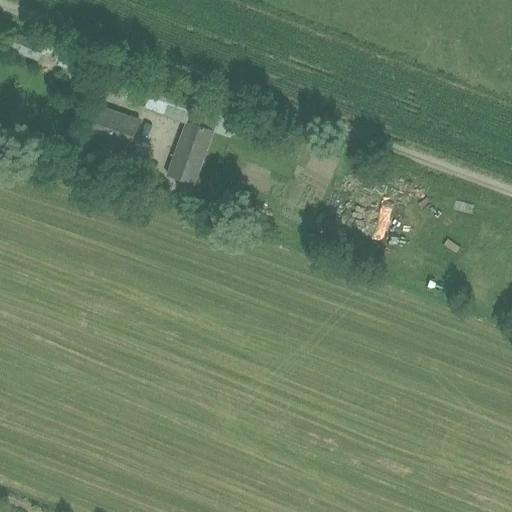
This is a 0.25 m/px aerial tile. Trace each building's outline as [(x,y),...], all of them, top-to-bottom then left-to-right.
[(38,59),(44,44),(13,32),(8,47),(38,59)] [(58,65),(81,74),(88,56),(64,47),(58,65)] [(87,60),(82,73),(107,83),(111,70),(87,60)] [(145,90),(140,103),(182,118),(186,105),(145,90)] [(90,138),(89,141),(83,156),(107,165),(114,150),(112,150),(114,147),(127,151),(138,120),(101,107),(89,138),(90,138)] [(193,183),(212,130),(186,122),(166,174),(193,183)]
